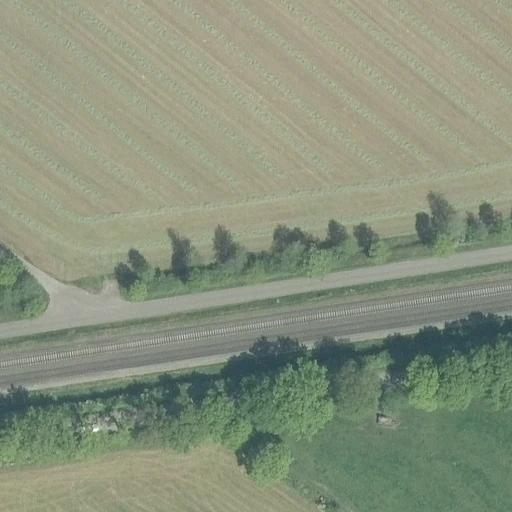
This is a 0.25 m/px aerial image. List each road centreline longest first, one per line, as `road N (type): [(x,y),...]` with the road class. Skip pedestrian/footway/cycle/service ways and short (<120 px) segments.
road 1 (unclassified): [(0,440),(511,359)]
road 2 (unclassified): [(0,331),(511,253)]
